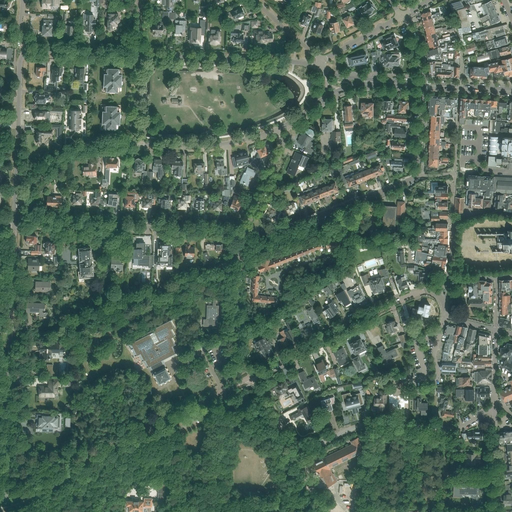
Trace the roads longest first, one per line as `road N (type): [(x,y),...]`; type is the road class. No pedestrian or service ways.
road 1 (unclassified): [(5,493),(43,484),(250,377)]
road 2 (residential): [(247,232),(15,222)]
road 3 (residential): [(296,456),(363,424),(457,428),(496,404)]
road 4 (unclassified): [(250,377),(428,289)]
road 5 (secondary): [(318,68),(135,54)]
road 6 (residential): [(415,177),(291,227),(247,232)]
road 7 (secondary): [(5,493),(10,329)]
road 8 (secondary): [(133,144),(218,144),(277,129)]
road 9 (residential): [(245,366),(229,309),(247,232)]
